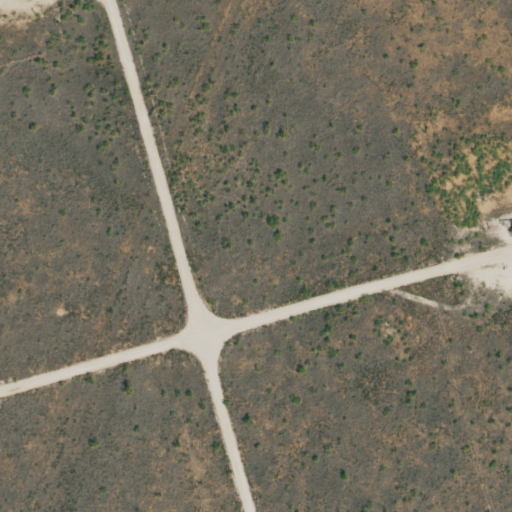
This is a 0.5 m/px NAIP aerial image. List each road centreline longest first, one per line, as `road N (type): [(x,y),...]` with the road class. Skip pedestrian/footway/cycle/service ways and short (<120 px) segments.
road 1 (track): [(511,294),(462,310),(368,288),(0,390)]
road 2 (track): [(114,0),(252,511)]
